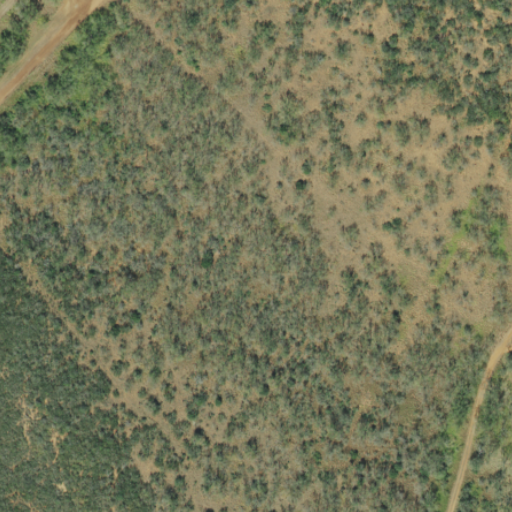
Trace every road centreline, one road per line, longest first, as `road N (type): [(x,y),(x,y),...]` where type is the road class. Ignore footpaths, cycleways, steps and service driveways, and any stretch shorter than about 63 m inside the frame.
road 1 (residential): [(511,104),(386,511)]
road 2 (residential): [(98,0),(0,107)]
